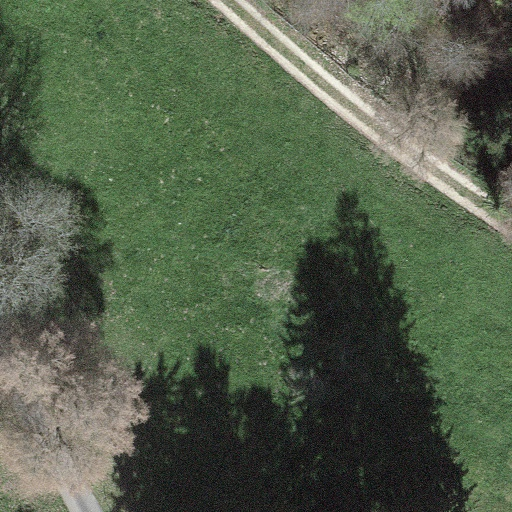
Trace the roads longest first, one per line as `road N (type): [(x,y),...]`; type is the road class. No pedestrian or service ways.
road 1 (track): [(230,0),(511,225)]
road 2 (unclassified): [(0,326),(21,394),(85,511)]
